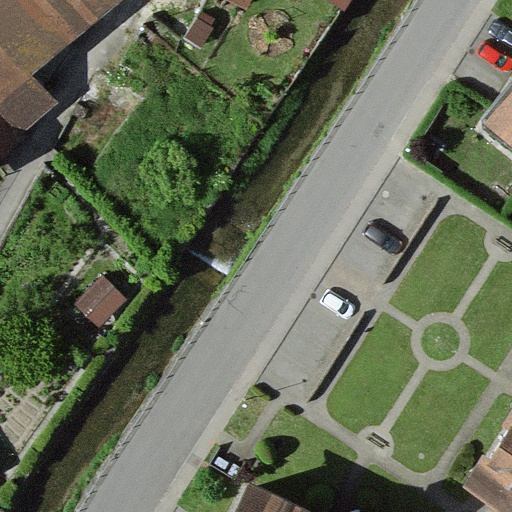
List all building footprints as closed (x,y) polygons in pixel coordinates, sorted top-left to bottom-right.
[(0,0),(0,97),(23,124),(59,93),(33,63),(105,0),(0,0)] [(511,84),(489,117),(511,133),(511,84)] [(0,143),(23,124),(0,97),(0,143)] [(126,294),(105,273),(78,301),(100,321),(126,294)] [(511,409),(468,482),(511,508),(511,409)] [(345,511),(247,464),(223,511),(345,511)]
